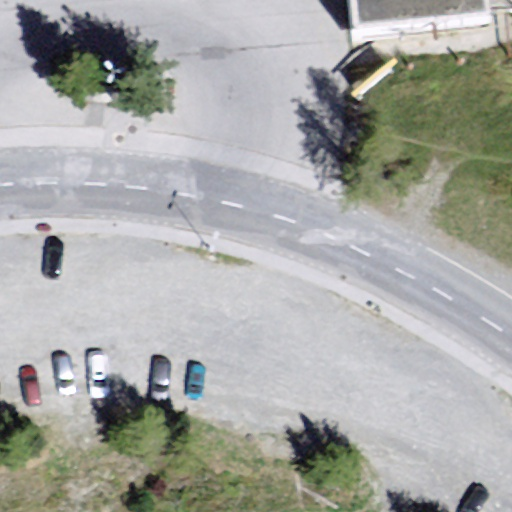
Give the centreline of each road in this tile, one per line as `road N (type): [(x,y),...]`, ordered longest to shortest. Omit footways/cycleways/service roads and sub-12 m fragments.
road 1 (tertiary): [(0,189),(62,180),(212,194),(346,239),(458,289),(511,325)]
road 2 (track): [(394,261),(420,178),(467,147),(511,146)]
